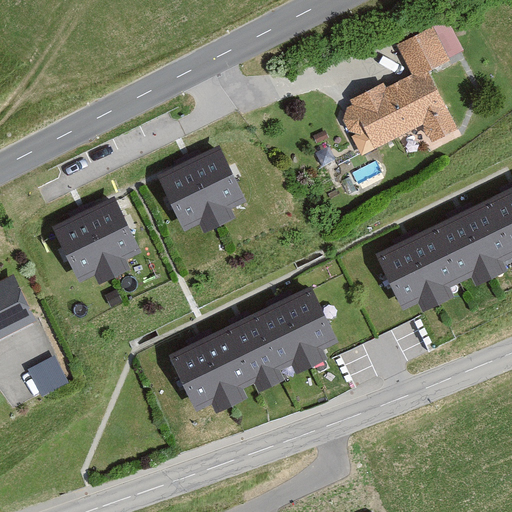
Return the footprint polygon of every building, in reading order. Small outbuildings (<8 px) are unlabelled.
[(410,74),(347,106),(372,154),(421,129),(428,144),(457,129),(429,75),(450,65),(432,28),(396,47),(410,74)] [(222,140),(162,167),(187,221),(198,215),(203,226),(233,213),(228,201),(246,193),(222,140)] [(511,190),(375,258),(402,312),(511,258),(511,190)] [(118,194),(56,222),(79,272),(93,266),(98,277),(129,263),(125,253),(141,245),(118,194)] [(13,276),(0,281),(0,342),(37,325),(13,276)] [(309,288),(167,357),(195,414),(336,345),(309,288)] [(36,395),(68,379),(54,352),(22,368),(36,395)]
